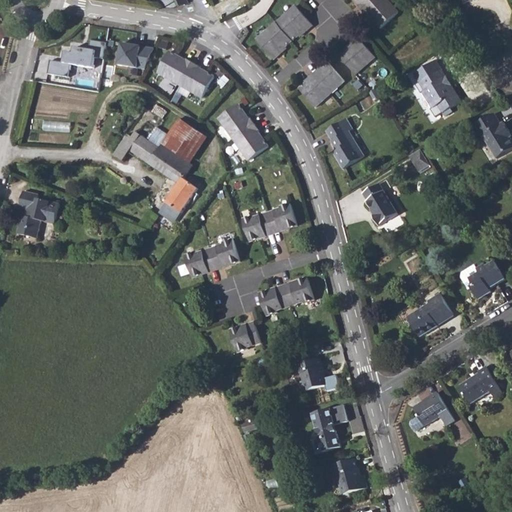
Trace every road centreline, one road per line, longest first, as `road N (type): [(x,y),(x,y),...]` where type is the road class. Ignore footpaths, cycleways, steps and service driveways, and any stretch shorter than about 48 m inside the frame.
road 1 (residential): [(266,89),(314,172),(334,254)]
road 2 (residential): [(511,312),(371,397)]
road 3 (residential): [(55,3),(200,33)]
road 4 (residential): [(334,254),(371,397)]
road 5 (unclassified): [(0,150),(32,16)]
